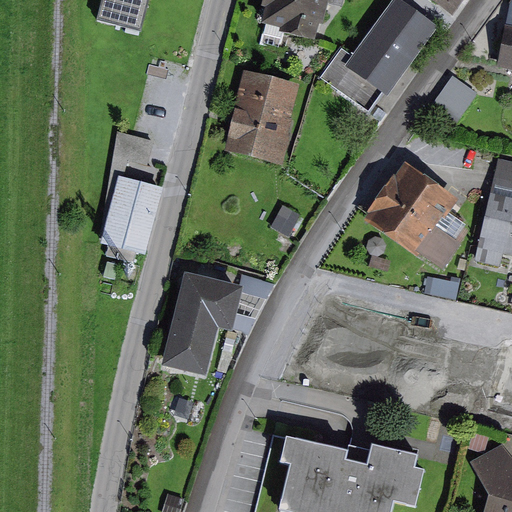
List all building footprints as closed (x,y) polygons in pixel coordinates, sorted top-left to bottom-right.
[(156,0),(107,0),(103,18),(148,30),(156,0)] [(271,0),(270,4),(275,5),(270,22),(290,27),(288,31),(319,39),(323,24),(328,25),(334,4),(328,2),(328,0),(271,0)] [(439,0),(462,16),(473,0),(439,0)] [(440,30),(403,3),(361,59),(356,66),(390,90),(393,93),(440,30)] [(390,90),(356,66),(361,59),(347,49),(325,79),(373,114),(390,90)] [(309,83),(251,69),(232,152),(290,166),(309,83)] [(484,95),(460,78),(435,113),(458,130),(484,95)] [(154,152),(157,141),(123,132),(117,154),(151,163),(154,152)] [(463,197),(415,163),(377,216),(445,264),(461,243),(441,229),(454,210),(463,197)] [(498,187),(511,190),(511,201),(496,197),(484,247),(509,253),(511,253),(511,165),(503,164),(498,187)] [(150,181),(126,175),(108,241),(152,253),(170,186),(150,181)] [(273,227),(293,237),(304,215),(285,205),(273,227)] [(441,229),(461,243),(474,224),(454,210),(441,229)] [(509,253),(484,247),(481,259),(506,264),(509,253)] [(253,284),(192,269),(169,364),(215,376),(228,326),(241,329),(253,284)] [(335,341),(337,332),(375,340),(386,291),(326,277),(312,336),(335,341)] [(430,278),(428,292),(457,297),(460,283),(430,278)] [(385,332),(413,338),(415,330),(423,296),(395,290),(385,332)] [(441,301),(423,296),(415,330),(462,341),(469,312),(440,306),(441,301)] [(447,418),(456,420),(465,380),(384,362),(376,398),(448,414),(447,418)] [(296,465),(285,510),(295,511),(396,511),(399,502),(421,507),(430,471),(420,469),(423,456),(378,445),(374,466),(351,461),(354,451),(346,450),(292,437),(286,462),(296,465)] [(510,511),(511,454),(507,448),(480,464),(497,493),(492,511),(510,511)]
